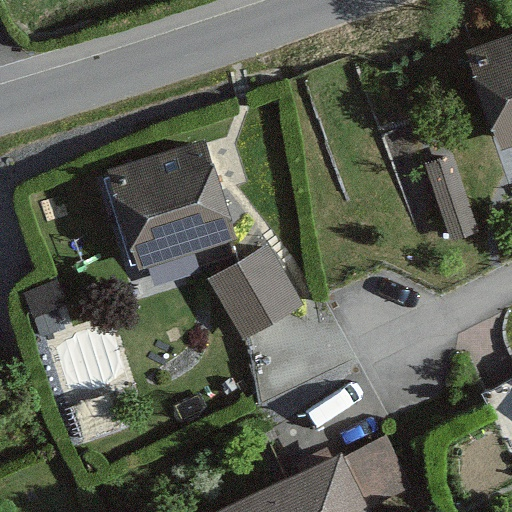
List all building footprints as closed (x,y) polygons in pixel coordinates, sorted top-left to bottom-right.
[(511,41),(464,59),(497,152),(511,146),(511,41)] [(453,154),(426,164),(453,242),(481,232),(453,154)] [(210,164),(119,192),(139,258),(231,230),(210,164)] [(265,248),(214,277),(244,329),(296,300),(265,248)] [(511,374),(479,390),(511,459),(511,374)] [(370,511),(344,451),(201,511),(370,511)]
